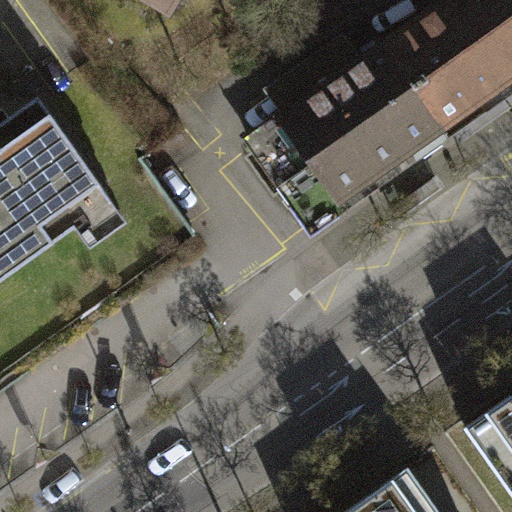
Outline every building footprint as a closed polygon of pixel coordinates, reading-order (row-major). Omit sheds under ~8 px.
[(511,0),(439,0),(442,4),(386,44),(443,124),(446,128),(511,81),(511,0)] [(307,219),(443,124),(386,44),(364,59),(346,33),(258,95),(276,121),(250,139),(307,219)] [(0,278),(76,225),(91,247),(128,222),(104,187),(39,97),(0,124),(0,278)] [(91,247),(128,299),(205,246),(144,159),(104,187),(128,222),(91,247)] [(438,182),(394,213),(399,220),(443,189),(438,182)] [(0,389),(128,299),(91,247),(76,225),(0,278),(0,389)] [(511,395),(466,428),(511,491),(511,395)] [(440,511),(409,468),(346,511),(440,511)]
